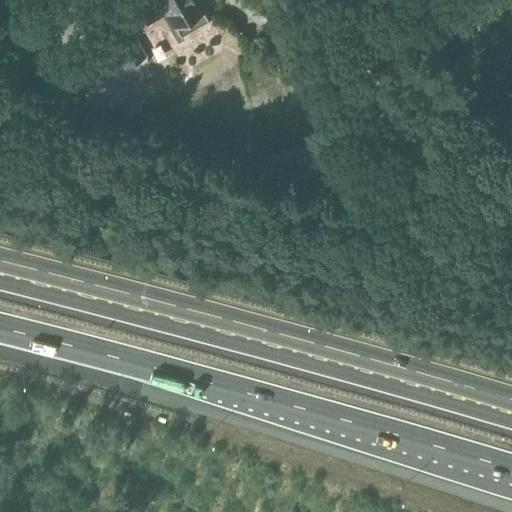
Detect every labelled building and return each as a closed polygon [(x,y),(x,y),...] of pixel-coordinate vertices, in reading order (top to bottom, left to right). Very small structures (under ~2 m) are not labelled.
[(141,0),(136,3),(147,22),(166,11),(175,25),(176,25),(181,34),(210,17),(204,7),(202,8),(197,0),(141,0)] [(511,0),(476,6),(478,18),(473,19),(475,34),(483,33),(485,44),(509,40),(506,25),(511,24),(511,16),(511,0)] [(146,55),(121,12),(101,23),(126,67),(146,55)] [(17,64),(0,75),(0,94),(14,115),(39,96),(17,64)] [(433,101),(422,112),(430,119),(440,107),(433,101)]
